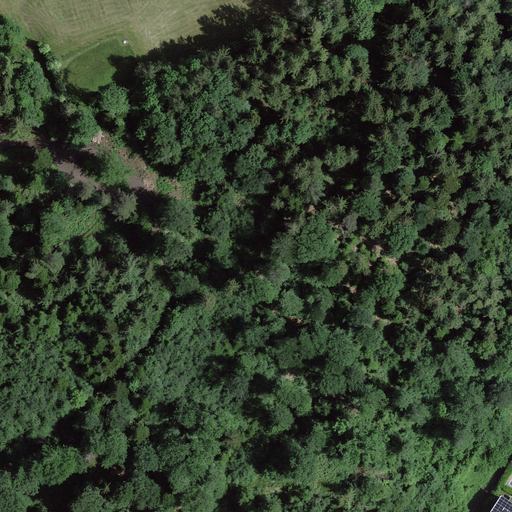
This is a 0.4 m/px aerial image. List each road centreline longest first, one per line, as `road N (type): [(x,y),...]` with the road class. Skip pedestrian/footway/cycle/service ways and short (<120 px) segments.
road 1 (track): [(0,477),(135,358),(163,326),(169,288),(145,198),(130,176),(105,155),(81,150),(65,164),(29,141),(0,146)]
road 2 (track): [(81,150),(18,32),(13,0)]
